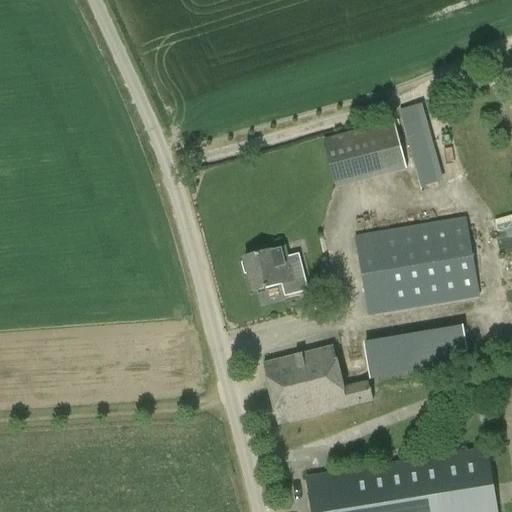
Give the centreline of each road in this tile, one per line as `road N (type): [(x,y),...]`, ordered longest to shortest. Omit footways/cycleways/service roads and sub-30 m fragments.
road 1 (unclassified): [(261,511),(179,196),(96,0)]
road 2 (track): [(0,419),(232,406)]
